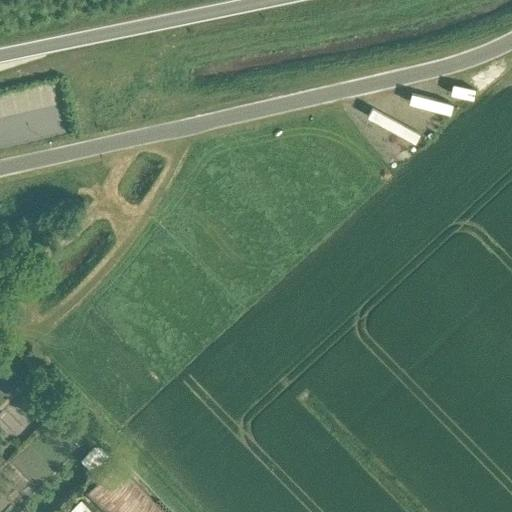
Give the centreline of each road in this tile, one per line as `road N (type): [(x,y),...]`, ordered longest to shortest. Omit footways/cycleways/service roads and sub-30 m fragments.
road 1 (unclassified): [(0,168),(453,66),(511,40)]
road 2 (trunk): [(0,56),(278,0)]
